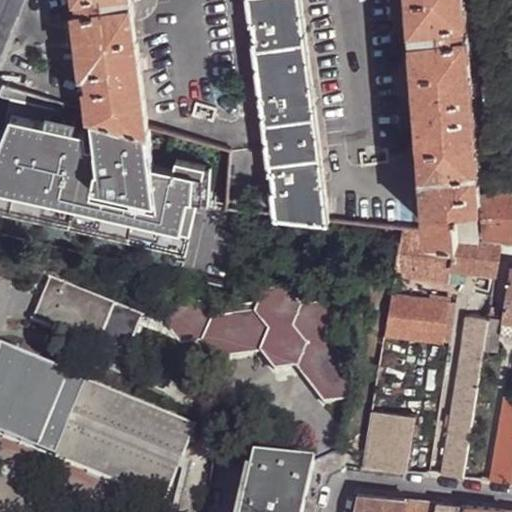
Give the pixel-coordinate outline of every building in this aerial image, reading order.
[(93,109),(148,125),(136,29),(132,0),(412,0),(418,65),(432,230),(483,236),(483,231),(479,189),(480,190),(479,179),(477,179),(476,164),(479,163),(474,105),(471,105),(470,89),(472,89),(470,60),(468,31),(465,31),(464,16),(466,15),(465,0),(82,0),(83,4),(78,5),(80,23),(81,34),(85,64),(90,64),(92,79),(90,80),(93,109)] [(276,211),(330,217),(301,0),(249,0),(252,19),(255,20),(257,35),(254,35),(261,94),(264,94),(266,109),(263,110),(271,168),(274,167),(276,183),(273,184),(276,211)] [(60,100),(10,85),(1,117),(0,120),(0,167),(188,221),(204,165),(175,156),(173,165),(152,160),(148,125),(93,109),(93,111),(60,100)] [(479,189),(483,231),(511,235),(511,186),(480,190),(479,189)] [(404,232),(363,226),(356,268),(396,274),(404,232)] [(346,235),(331,232),(329,248),(344,250),(346,235)] [(404,232),(396,274),(450,282),(453,268),(496,274),(501,243),(455,238),(455,240),(432,235),(404,232)] [(503,319),(500,334),(511,335),(511,269),(503,319)] [(140,325),(144,317),(49,277),(31,320),(126,360),(140,325)] [(268,330),(260,351),(274,370),(298,366),(324,401),(347,398),(356,376),(329,341),(337,321),(322,300),(300,303),(287,286),(262,290),(255,310),(254,312),(268,330)] [(392,295),(385,333),(443,341),(450,302),(412,297),(392,295)] [(180,344),(202,340),(212,316),(198,300),(174,303),(166,326),(177,340),(180,344)] [(450,302),(443,341),(449,342),(456,303),(450,302)] [(491,307),(489,314),(489,317),(497,318),(499,307),(491,307)] [(255,310),(212,316),(202,340),(217,359),(260,351),(268,330),(254,312),(255,310)] [(440,474),(461,476),(486,331),(489,317),(489,314),(482,313),(481,319),(478,318),(479,314),(470,312),(469,317),(467,317),(440,474)] [(177,340),(166,326),(144,317),(140,325),(177,340)] [(489,317),(486,331),(500,334),(503,319),(497,318),(489,317)] [(0,437),(162,504),(194,425),(0,345),(0,437)] [(511,395),(506,394),(490,479),(511,481),(511,480),(511,395)] [(362,465),(406,470),(415,414),(371,411),(362,465)] [(301,511),(312,466),(252,460),(240,511),(301,511)] [(358,493),(354,511),(403,511),(407,499),(358,493)] [(434,511),(436,502),(407,499),(403,511),(434,511)] [(465,511),(467,505),(436,502),(434,511),(465,511)]
